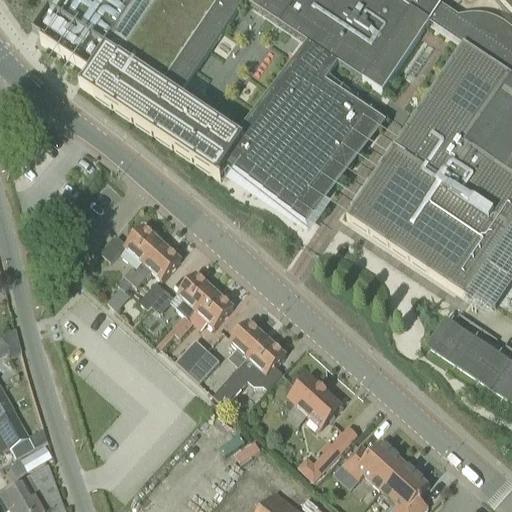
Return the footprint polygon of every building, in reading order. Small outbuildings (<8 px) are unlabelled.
[(511,0),(75,0),(44,47),(42,45),(41,47),(60,59),(90,79),(82,90),(80,89),(79,90),(221,185),(233,167),(238,170),(309,218),(320,201),(375,121),(324,86),(337,66),(383,96),(430,26),(464,48),(420,113),(394,153),(347,223),(465,302),(468,304),(473,298),(489,309),(511,274),(511,0)] [(143,269),(162,249),(144,231),(125,252),(143,269)] [(133,288),(132,288),(137,293),(151,276),(162,286),(181,265),(162,249),(143,269),(136,276),(132,273),(125,281),(133,288)] [(196,317),(214,296),(196,279),(177,300),(184,306),(177,314),(184,320),(184,321),(188,324),(195,316),(196,317)] [(126,295),(132,288),(133,288),(125,281),(117,289),(121,292),(122,293),(123,292),(126,295)] [(147,314),(165,296),(157,288),(139,306),(147,314)] [(125,296),(126,295),(123,292),(122,293),(121,292),(107,307),(116,316),(130,301),(125,296)] [(214,296),(196,317),(214,333),(233,312),(214,296)] [(193,328),(188,324),(184,321),(177,328),(186,336),(193,328)] [(511,364),(452,324),(432,354),(511,408),(511,364)] [(248,364),(267,344),(248,327),(229,347),(237,354),(228,364),(238,374),(247,364),(248,364)] [(179,343),(186,336),(177,328),(157,349),(163,355),(176,340),(179,343)] [(247,364),(238,374),(213,402),(225,413),(248,387),(254,393),(263,393),(266,396),(282,379),(274,373),(285,361),(267,344),(248,364),(247,364)] [(176,367),(187,378),(208,356),(196,345),(176,367)] [(219,366),(208,356),(187,378),(199,389),(219,366)] [(321,434),(342,411),(310,382),(289,404),(321,434)] [(0,421),(14,414),(0,389),(0,421)] [(232,456),(245,434),(224,422),(212,444),(232,456)] [(314,489),(342,457),(328,444),(320,454),(324,457),(313,468),(306,462),(296,473),(314,489)] [(259,474),(270,452),(258,446),(246,467),(259,474)] [(381,495),(405,469),(381,447),(371,458),(360,448),(340,471),(358,487),(364,480),(381,495)] [(40,452),(19,464),(26,476),(47,464),(40,452)] [(405,469),(381,495),(397,510),(394,511),(428,511),(418,503),(429,491),(405,469)] [(62,511),(47,470),(21,484),(24,488),(0,502),(0,511),(62,511)] [(294,511),(275,497),(263,511),(294,511)]
